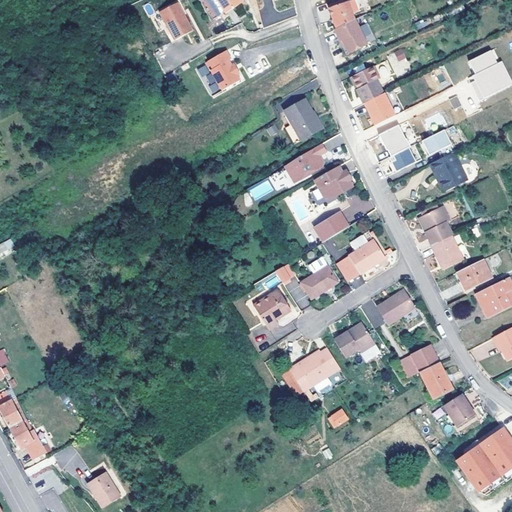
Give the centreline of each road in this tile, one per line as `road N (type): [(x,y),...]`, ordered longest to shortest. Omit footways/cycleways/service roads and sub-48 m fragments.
road 1 (residential): [(304,0),(343,118),(414,263)]
road 2 (residential): [(414,263),(483,390),(511,410)]
